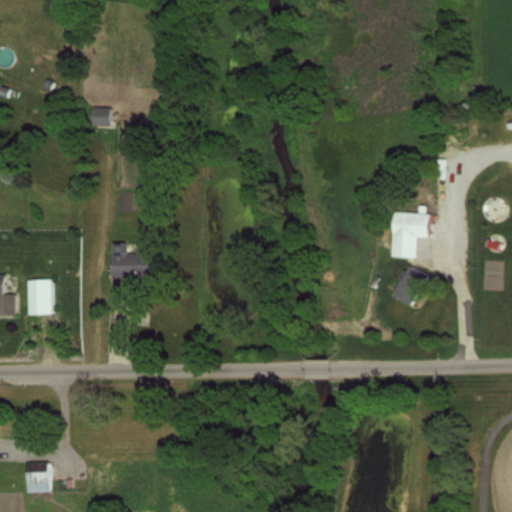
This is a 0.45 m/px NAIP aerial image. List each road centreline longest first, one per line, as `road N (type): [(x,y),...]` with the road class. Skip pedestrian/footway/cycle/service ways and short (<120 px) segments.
road 1 (residential): [(0,370),(306,365)]
road 2 (residential): [(327,364),(511,360)]
